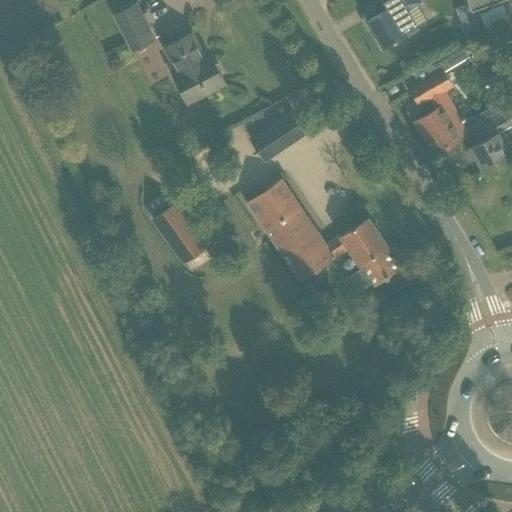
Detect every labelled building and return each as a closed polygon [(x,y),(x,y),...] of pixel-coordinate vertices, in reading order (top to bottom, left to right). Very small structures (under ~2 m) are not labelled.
[(382,0),(388,9),(367,22),(383,49),(406,35),(417,29),(416,26),(426,20),(416,4),(421,1),(419,0),(382,0)] [(467,0),(471,9),(497,0),(467,0)] [(134,4),(112,15),(130,51),(152,40),(134,4)] [(466,37),(479,33),(472,14),(465,16),(461,22),(466,37)] [(212,63),(209,57),(203,60),(189,33),(165,46),(179,74),(173,77),(186,102),(223,83),(220,78),(222,73),(217,64),(212,63)] [(420,84),(411,90),(419,103),(430,97),(437,109),(416,121),(435,153),(471,132),(473,131),(475,134),(481,130),(478,125),(505,110),(511,106),(511,94),(475,116),(461,119),(445,92),(453,87),(444,72),(471,56),(464,44),(449,52),(435,58),(412,71),(420,84)] [(249,132),(263,158),(308,136),(295,109),(249,132)] [(480,142),(465,150),(471,160),(475,158),(482,170),(498,160),(510,154),(511,152),(511,134),(510,131),(511,130),(510,126),(511,124),(511,121),(509,116),(505,110),(478,125),(481,130),(475,134),(476,136),(480,142)] [(190,153),(180,159),(185,168),(195,163),(190,153)] [(341,237),(326,248),(280,180),(248,201),(301,279),(348,247),(360,265),(362,264),(363,266),(349,276),(359,290),(373,281),(375,284),(384,277),(385,278),(389,275),(388,275),(398,269),(384,249),(386,247),(366,217),(340,235),(341,237)] [(174,204),(152,219),(182,261),(204,245),(174,204)]
